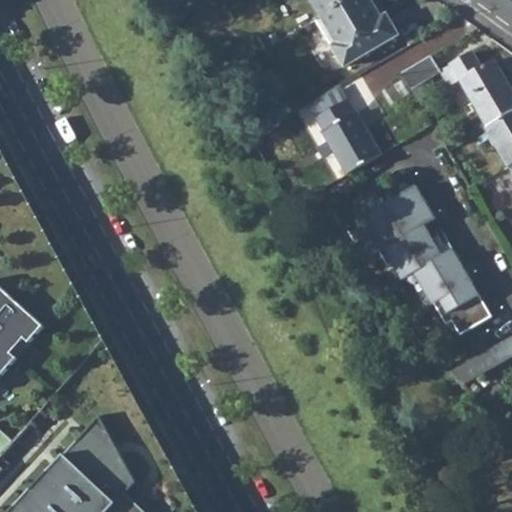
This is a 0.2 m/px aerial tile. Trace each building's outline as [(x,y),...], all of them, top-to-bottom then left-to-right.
[(313,0),(322,15),(348,0),(313,0)] [(334,45),(345,65),(399,34),(387,15),(382,18),(371,0),(348,0),(322,15),(338,43),(334,45)] [(451,65),(488,127),(511,113),(511,89),(495,60),(481,68),(472,53),(451,65)] [(402,73),(411,88),(440,70),(432,55),(402,73)] [(320,134),(345,176),(382,154),(359,115),(357,114),(349,100),(314,121),(322,132),(320,134)] [(511,113),(488,127),(511,166),(511,165),(511,113)] [(460,335),(492,316),(454,250),(443,256),(425,225),(435,219),(417,186),(346,227),(355,243),(364,238),(374,254),(379,251),(389,267),(395,263),(404,280),(410,276),(419,292),(426,289),(434,304),(446,325),(452,321),(460,335)] [(0,379),(19,358),(13,354),(26,339),(31,343),(46,326),(0,281),(0,379)] [(511,337),(451,375),(464,385),(511,356),(511,337)] [(101,414),(64,453),(116,502),(106,511),(146,511),(126,492),(135,482),(101,414)] [(0,429),(0,460),(15,443),(0,429)] [(106,511),(116,502),(64,453),(8,511),(106,511)] [(161,493),(149,508),(153,511),(177,511),(180,509),(161,493)]
